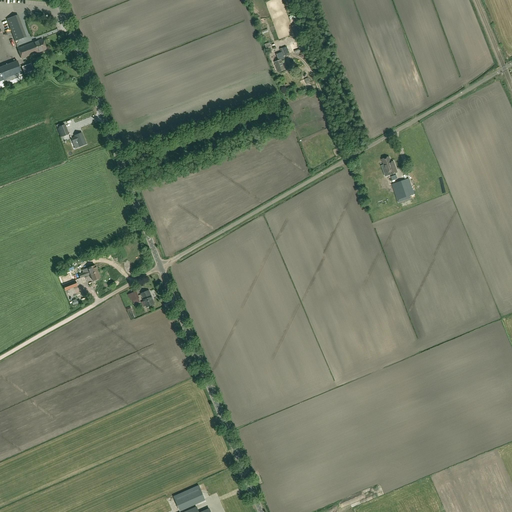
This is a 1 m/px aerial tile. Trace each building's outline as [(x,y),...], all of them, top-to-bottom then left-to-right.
[(25,37),(17,16),(7,20),(15,41),(25,37)] [(23,47),(18,49),(22,59),(38,53),(47,50),(46,47),(43,39),(38,41),(23,47)] [(286,47),(280,50),(281,52),(283,57),(284,56),(289,55),(286,47)] [(279,61),(275,63),(278,72),(285,70),(284,67),(282,61),(282,60),(285,59),(284,56),(283,57),(281,52),(276,54),(279,61)] [(0,88),(24,79),(23,77),(17,61),(0,67),(0,88)] [(31,64),(22,67),(25,74),(34,71),(31,64)] [(65,124),(59,127),(58,127),(62,137),(69,134),(65,124)] [(79,147),(86,144),(82,133),(75,136),(75,137),(71,139),(73,143),(77,141),(78,143),(79,143),(80,146),(79,147)] [(384,165),(381,166),(383,172),(385,177),(391,175),(397,173),(393,161),(391,162),(389,157),(382,159),(384,165)] [(398,200),(414,194),(409,179),(393,185),(394,188),(396,192),(398,200)] [(95,265),(88,268),(82,270),(83,273),(79,275),(80,278),(90,275),(97,272),(95,265)] [(97,272),(90,275),(93,281),(100,278),(97,272)] [(75,281),(64,286),(65,290),(77,286),(75,281)] [(140,298),(136,291),(128,295),(129,299),(130,298),(132,302),(133,301),(135,305),(140,302),(139,299),(140,298)] [(147,308),(155,304),(149,291),(141,294),(147,308)]
